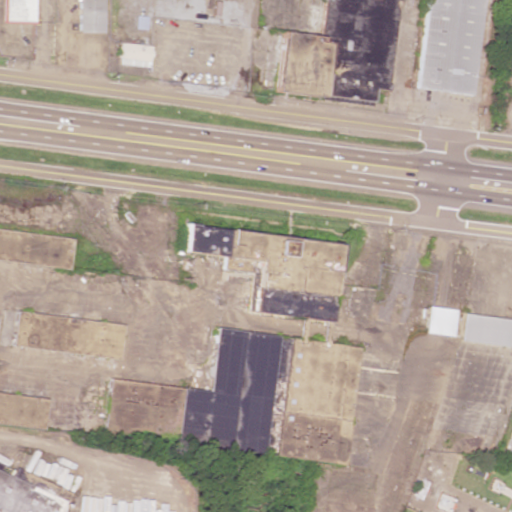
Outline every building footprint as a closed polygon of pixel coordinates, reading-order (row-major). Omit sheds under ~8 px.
[(1,0),(1,22),(33,23),(33,0),(1,0)] [(101,0),(76,0),(77,32),(102,32),(101,0)] [(274,92),(370,102),(371,89),(386,90),(395,0),(320,0),(320,3),(306,1),(303,34),(280,31),(274,92)] [(469,95),(480,0),(425,0),(415,89),(469,95)] [(115,63),(147,68),(150,46),(119,42),(115,63)] [(337,242),(181,226),(178,252),(220,256),(219,270),(233,272),(234,259),(246,261),(245,262),(255,263),(254,274),(247,273),(243,312),(328,321),(337,242)] [(0,260),(66,268),(69,239),(0,230),(0,260)] [(452,310),(425,306),(421,332),(448,336),(452,310)] [(8,347),(115,358),(118,323),(12,312),(8,347)] [(506,347),(509,320),(459,313),(455,340),(506,347)] [(354,345),(210,329),(204,390),(105,380),(99,437),(159,443),(170,440),(181,433),(186,434),(184,424),(193,421),(198,440),(203,440),(206,451),(218,453),(226,450),(316,460),(317,460),(327,461),(331,418),(346,420),(354,345)] [(43,398),(0,393),(0,423),(39,428),(43,398)] [(25,476),(10,469),(7,476),(21,483),(25,476)] [(0,511),(58,511),(59,500),(0,474),(0,511)]
